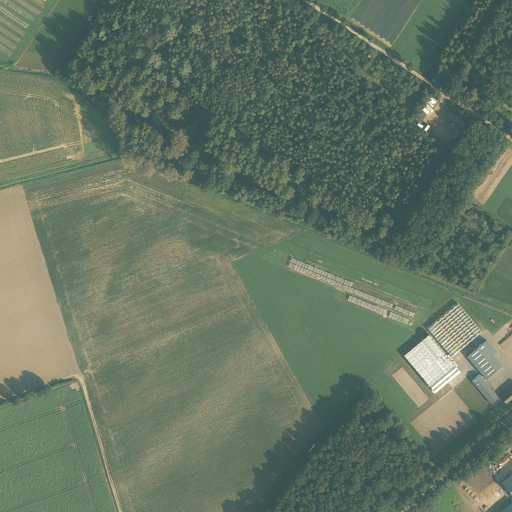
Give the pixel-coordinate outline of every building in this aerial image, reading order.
[(450,112),(446,118),(463,129),(467,122),(450,112)] [(452,357),(482,332),(457,303),(427,328),(452,357)] [(405,355),(436,392),(461,371),(430,334),(405,355)] [(487,380),(502,367),(492,355),(483,344),(467,357),(487,380)] [(491,404),(499,397),(479,374),(472,381),(491,404)] [(511,385),(500,396),(502,398),(507,404),(508,403),(510,401),(511,399),(511,385)] [(511,470),(502,478),(511,492),(511,470)] [(511,511),(511,503),(500,511),(511,511)]
